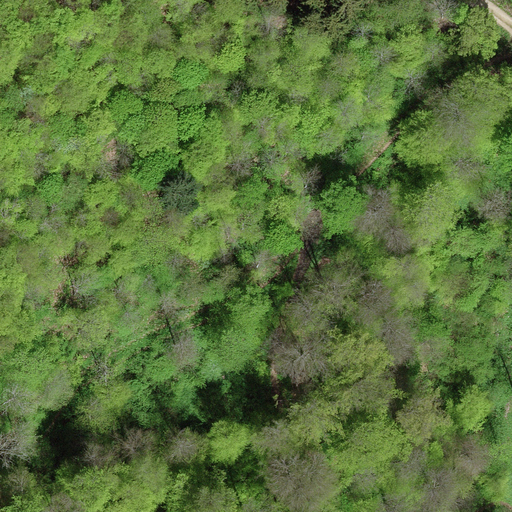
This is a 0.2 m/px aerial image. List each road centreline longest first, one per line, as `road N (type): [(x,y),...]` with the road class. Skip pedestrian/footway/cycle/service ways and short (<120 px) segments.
road 1 (track): [(328,208),(245,291),(79,381),(28,449),(0,510)]
road 2 (track): [(328,208),(419,108),(511,42)]
